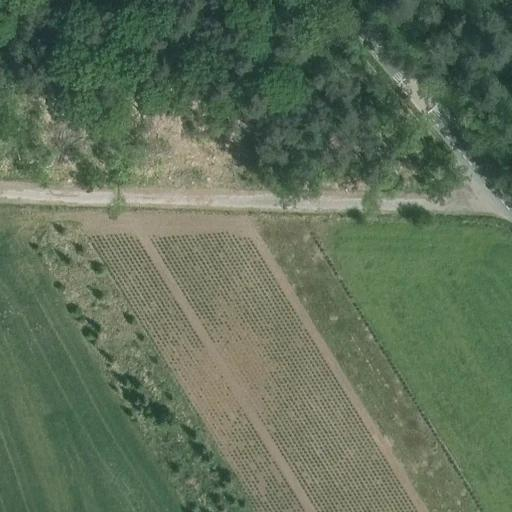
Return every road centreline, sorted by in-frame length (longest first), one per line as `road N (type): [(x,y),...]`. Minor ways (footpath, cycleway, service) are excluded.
road 1 (unclassified): [(0,192),(511,208)]
road 2 (unclassified): [(511,202),(339,0)]
